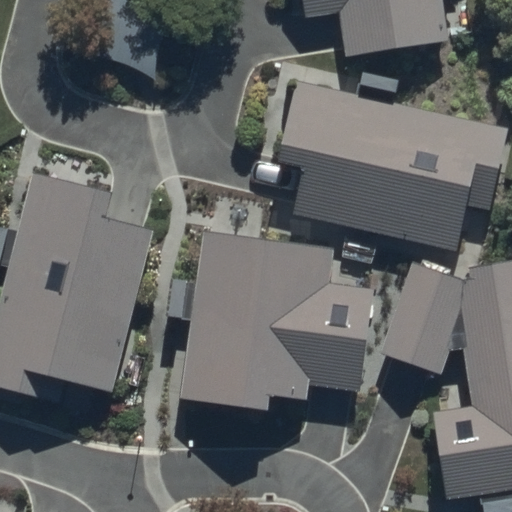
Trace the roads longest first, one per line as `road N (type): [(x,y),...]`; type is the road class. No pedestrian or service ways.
road 1 (residential): [(240,0),(210,118),(153,146),(55,119),(38,105),(29,79),(33,34)]
road 2 (residential): [(133,486),(195,470),(282,471),(306,477),(341,511)]
road 3 (residential): [(0,446),(133,486)]
